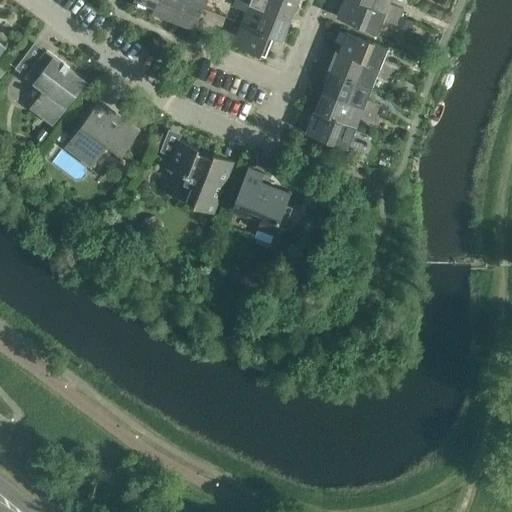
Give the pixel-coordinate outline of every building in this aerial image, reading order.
[(154,12),(158,0),(134,0),(133,4),(154,12)] [(174,20),(181,0),(158,0),(154,12),(174,20)] [(194,28),(205,0),(181,0),(174,20),(194,28)] [(291,19),(242,0),(235,0),(233,6),(247,11),(242,23),(274,36),(274,37),(283,40),(291,19)] [(242,0),(291,19),(299,0),(242,0)] [(400,17),(358,0),(343,0),(337,16),(379,32),(384,20),(397,25),(400,17)] [(390,3),(391,0),(358,0),(400,17),(404,8),(390,3)] [(266,57),(274,37),(274,36),(242,23),(237,35),(224,29),(220,39),(266,57)] [(384,59),(389,46),(347,29),(339,50),(394,72),(397,64),(384,59)] [(53,124),(86,80),(45,49),(25,76),(45,91),(43,93),(42,93),(38,97),(40,98),(32,107),(31,106),(30,107),(53,124)] [(394,72),(339,50),(331,70),(372,87),(377,75),(391,81),(394,72)] [(368,99),(372,87),(331,70),(323,90),(378,113),(381,104),(368,99)] [(378,113),(323,90),(315,111),(356,127),(361,115),(374,121),(378,113)] [(121,153),(137,132),(114,114),(115,112),(100,101),(67,146),(91,165),(107,143),(121,153)] [(352,139),(356,127),(315,111),(307,131),(361,154),(365,144),(352,139)] [(214,213),(234,161),(214,153),(212,158),(198,152),(200,148),(179,140),(168,167),(184,173),(180,181),(192,186),(186,202),(214,213)] [(287,203),(291,192),(274,186),(261,181),(264,173),(249,167),(232,209),(260,220),(257,227),(274,233),(280,220),(286,223),(293,206),(287,203)]
